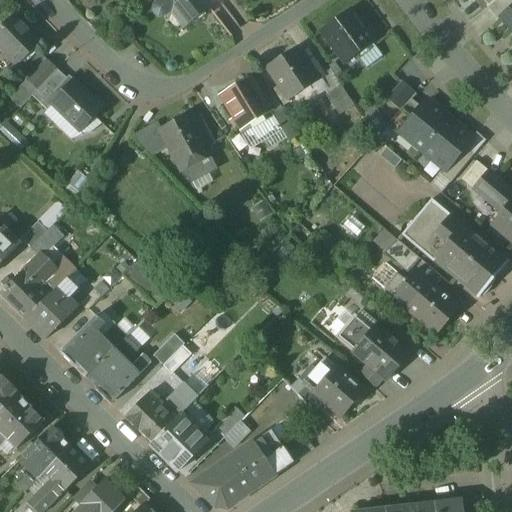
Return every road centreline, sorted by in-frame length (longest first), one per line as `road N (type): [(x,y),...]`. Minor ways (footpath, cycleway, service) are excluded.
road 1 (residential): [(79,0),(143,71),(176,81),(314,0)]
road 2 (residential): [(0,320),(194,511)]
road 3 (residential): [(476,371),(268,511)]
road 4 (residential): [(409,0),(511,116)]
road 5 (residential): [(511,485),(504,424),(476,371)]
